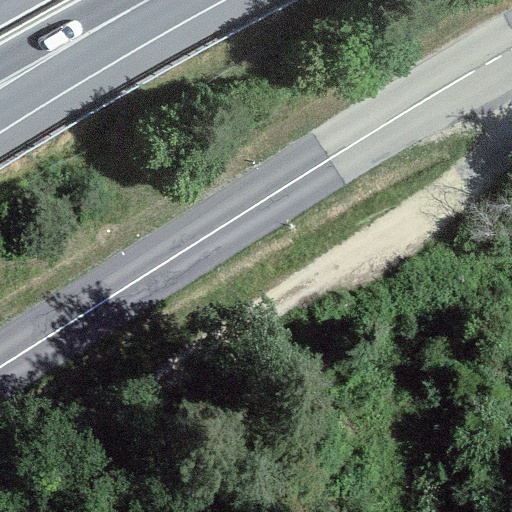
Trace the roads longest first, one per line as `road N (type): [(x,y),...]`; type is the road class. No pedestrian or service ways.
road 1 (track): [(511,158),(422,240),(0,487)]
road 2 (secondary): [(511,50),(0,368)]
road 3 (trunk): [(0,104),(128,11)]
road 4 (trunk): [(0,73),(128,11)]
